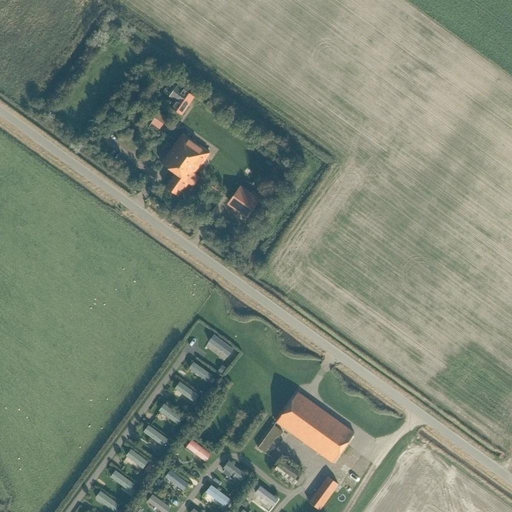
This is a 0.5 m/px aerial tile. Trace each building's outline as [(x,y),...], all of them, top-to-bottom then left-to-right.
[(176,85),(169,96),(175,100),(170,108),(181,115),(194,96),(183,89),(182,90),(176,85)] [(151,123),(160,129),(167,119),(158,113),(151,123)] [(122,127),(119,131),(124,135),(127,130),(122,127)] [(182,134),(167,154),(161,163),(175,173),(165,188),(176,196),(182,187),(184,188),(188,182),(192,186),(199,177),(194,174),(209,153),(182,134)] [(229,201),(228,203),(247,218),(259,201),(240,187),(230,200),(229,200),(228,200),(229,201)] [(213,334),(208,341),(227,355),(232,348),(213,334)] [(194,360),(188,368),(207,382),(213,375),(194,360)] [(298,392),(276,422),(333,463),(355,433),(298,392)] [(164,403),(159,410),(178,424),(183,417),(164,403)] [(148,424),(143,431),(162,445),(167,438),(148,424)] [(274,425),(257,448),(265,453),(277,436),(279,437),(283,431),(274,425)] [(169,439),(166,444),(170,447),(174,443),(169,439)] [(191,439),(186,447),(205,461),(210,454),(191,439)] [(130,448),(125,455),(144,469),(149,462),(130,448)] [(228,461),(223,468),(242,482),(247,475),(228,461)] [(150,463),(146,469),(151,472),(155,467),(150,463)] [(115,469),(110,476),(129,490),(134,483),(115,469)] [(169,469),(164,476),(183,490),(188,483),(169,469)] [(328,477),(309,502),(320,510),(339,484),(328,477)] [(211,485),(206,492),(225,506),(230,499),(211,485)] [(259,485),(254,492),(273,506),(278,499),(259,485)] [(100,490),(95,498),(114,511),(119,505),(100,490)] [(151,493),(146,500),(161,511),(166,511),(170,507),(151,493)]
